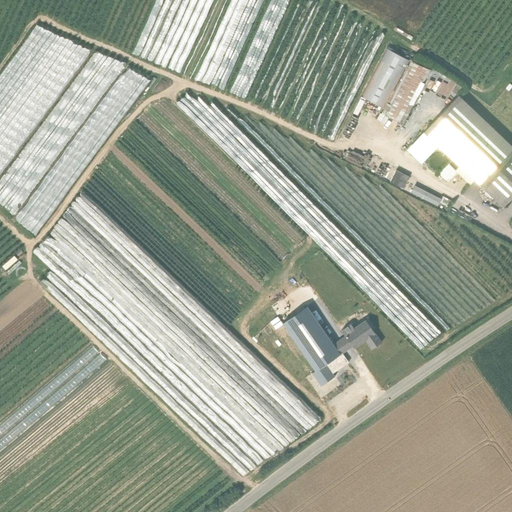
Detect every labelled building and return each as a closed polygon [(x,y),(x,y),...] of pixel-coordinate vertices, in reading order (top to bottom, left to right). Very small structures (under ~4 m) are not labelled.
[(384,45),(357,101),(360,102),(369,106),(396,51),(384,45)] [(398,51),(369,107),(382,113),(410,58),(398,51)] [(411,62),(383,115),(401,124),(429,71),(411,62)] [(237,73),(232,91),(249,96),(254,78),(237,73)] [(443,93),(454,78),(450,75),(440,90),(443,93)] [(511,146),(458,96),(423,133),(459,167),(481,188),(484,191),(503,209),(511,199),(511,146)] [(430,149),(419,160),(423,163),(434,152),(430,149)] [(461,170),(459,167),(455,171),(448,163),(447,164),(441,170),(438,173),(444,180),(447,183),(457,173),(458,173),(465,180),(465,181),(459,187),(462,190),(468,183),(469,184),(470,185),(470,184),(473,181),(472,179),(461,170)] [(372,164),(369,171),(385,180),(389,173),(372,164)] [(396,170),(389,182),(403,189),(409,177),(396,170)] [(414,186),(410,193),(437,207),(441,200),(414,186)] [(12,263),(4,273),(9,277),(16,267),(12,263)] [(309,303),(284,319),(315,370),(313,371),(321,385),(337,375),(335,371),(350,362),(344,352),(366,339),(372,349),(383,341),(368,316),(354,324),(352,320),(341,326),(346,335),(334,343),(309,303)] [(173,312),(159,308),(156,317),(171,321),(173,312)] [(285,447),(300,431),(256,388),(253,394),(245,390),(246,390),(248,398),(245,400),(247,403),(249,410),(244,408),(243,403),(235,405),(231,409),(238,407),(236,411),(239,415),(241,421),(245,424),(255,422),(251,426),(249,429),(254,434),(256,434),(263,437),(262,439),(264,449),(267,451),(269,451),(274,454),(276,450),(285,447)]
